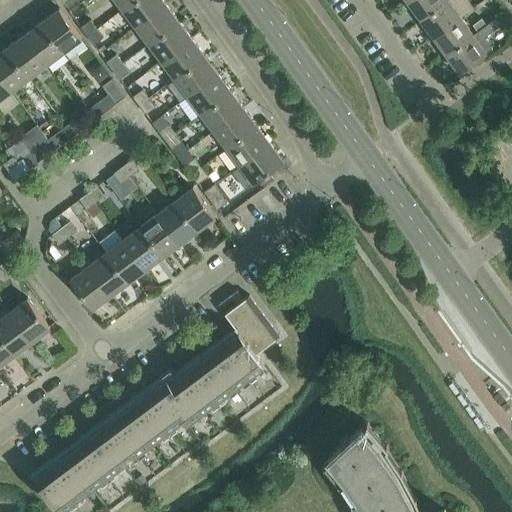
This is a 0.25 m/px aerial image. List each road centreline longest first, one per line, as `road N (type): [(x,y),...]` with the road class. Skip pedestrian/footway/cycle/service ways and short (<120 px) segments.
road 1 (residential): [(332,187),(104,351)]
road 2 (tertiary): [(511,362),(365,158)]
road 3 (residential): [(332,187),(202,0)]
road 4 (tertiary): [(365,158),(252,0)]
road 5 (residential): [(104,351),(38,266),(31,210)]
road 6 (residential): [(31,210),(149,123)]
road 7 (residential): [(104,351),(0,431)]
road 8 (residential): [(439,104),(361,0)]
